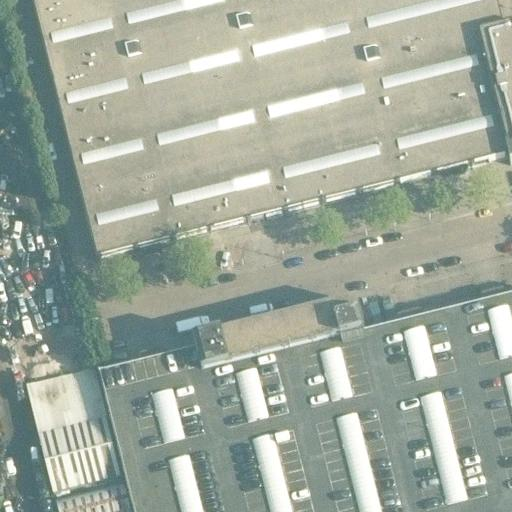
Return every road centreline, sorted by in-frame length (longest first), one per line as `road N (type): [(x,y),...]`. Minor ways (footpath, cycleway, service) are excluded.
road 1 (unclassified): [(124,329),(511,227)]
road 2 (unknown): [(402,511),(356,351),(346,340),(329,337),(260,364),(201,369),(167,318)]
road 3 (unknown): [(0,344),(41,511)]
